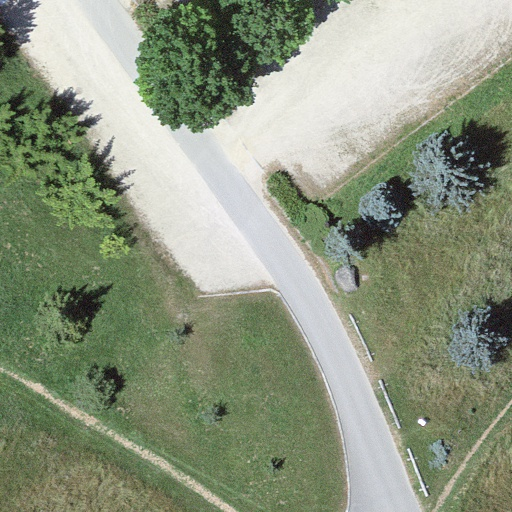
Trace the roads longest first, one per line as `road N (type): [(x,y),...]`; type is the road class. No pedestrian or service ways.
road 1 (unclassified): [(394,511),(306,294),(100,0)]
road 2 (unknown): [(452,0),(213,160)]
